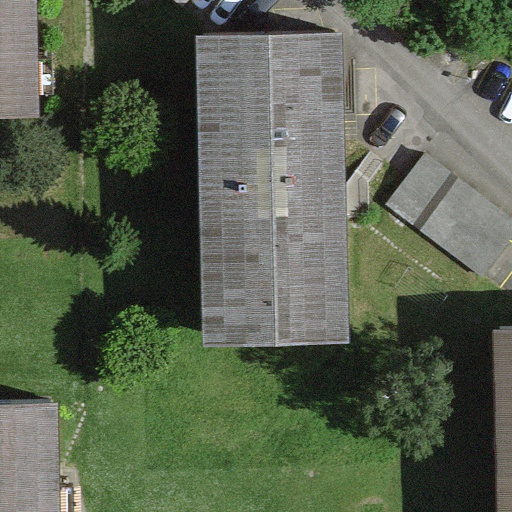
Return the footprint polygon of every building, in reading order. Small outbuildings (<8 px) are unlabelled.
[(24,0),(0,0),(0,102),(27,102),(24,0)] [(336,330),(325,24),(201,28),(212,335),(336,330)] [(394,196),(489,273),(511,244),(511,207),(435,146),(394,196)] [(511,511),(511,309),(488,310),(493,511),(511,511)] [(0,511),(53,511),(51,397),(0,398),(0,511)]
